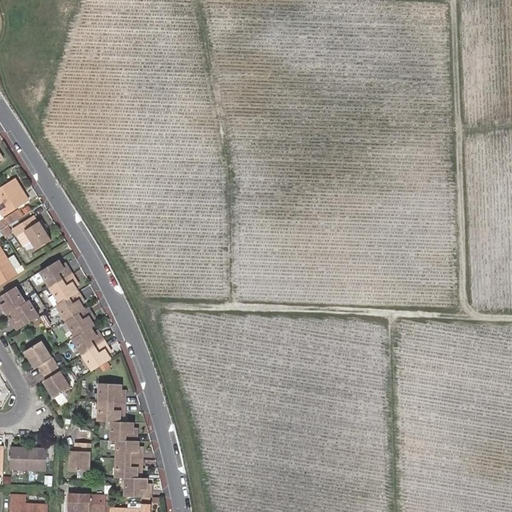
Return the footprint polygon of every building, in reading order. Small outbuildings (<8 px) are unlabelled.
[(20,193),(24,190),(15,178),(0,186),(0,218),(4,216),(26,202),(20,193)] [(30,199),(24,190),(20,193),(26,202),(30,199)] [(14,211),(0,220),(0,228),(1,230),(8,226),(19,219),(14,211)] [(51,241),(45,231),(47,230),(42,220),(38,223),(33,216),(13,228),(18,235),(23,245),(31,240),(37,249),(51,241)] [(8,226),(1,230),(5,237),(12,233),(8,226)] [(0,285),(18,274),(25,269),(22,264),(20,265),(14,254),(7,258),(0,245),(0,285)] [(63,264),(60,260),(41,272),(50,287),(73,272),(70,267),(66,269),(63,265),(63,264)] [(73,272),(50,287),(60,302),(78,292),(79,291),(76,286),(74,282),(78,279),(73,272)] [(16,287),(0,297),(0,307),(4,305),(6,309),(9,314),(12,312),(25,303),(16,287)] [(78,292),(60,302),(57,305),(66,319),(84,309),(82,305),(80,301),(82,299),(78,292)] [(29,301),(25,303),(12,312),(16,317),(19,321),(15,324),(18,329),(38,316),(29,301)] [(84,309),(66,319),(76,336),(90,327),(94,325),(91,321),(89,317),(92,315),(87,307),(84,309)] [(90,327),(76,336),(73,338),(83,354),(104,341),(100,334),(96,337),(93,333),(90,327)] [(35,357),(40,365),(44,371),(56,364),(41,341),(26,351),(32,360),(35,357)] [(104,341),(83,354),(92,370),(110,359),(107,354),(105,351),(109,348),(104,341)] [(36,367),(40,365),(35,357),(32,360),(36,367)] [(56,364),(44,371),(48,378),(52,385),(48,388),(55,398),(70,388),(56,364)] [(121,397),(121,392),(122,384),(100,382),(100,402),(121,403),(125,403),(125,397),(121,397)] [(121,403),(100,402),(99,420),(112,421),(120,421),(120,412),(121,408),(124,408),(125,403),(121,403)] [(120,421),(112,421),(111,439),(114,439),(136,440),(137,432),(133,432),(133,427),(133,422),(120,421)] [(136,440),(114,439),(113,458),(142,459),(142,451),(138,451),(138,446),(138,440),(136,440)] [(76,442),(76,451),(76,459),(71,459),(71,470),(89,471),(91,443),(76,442)] [(12,468),(30,469),(31,448),(13,447),(12,468)] [(31,448),(30,469),(48,470),(49,449),(31,448)] [(112,475),(126,476),(137,477),(137,471),(137,468),(142,468),(142,459),(113,458),(112,475)] [(125,496),(150,497),(151,489),(146,489),(147,484),(147,478),(137,477),(126,476),(125,496)] [(110,511),(110,508),(106,509),(106,495),(87,494),(69,493),(68,503),(67,511),(110,511)] [(46,511),(46,505),(26,504),(26,495),(13,495),(11,511),(46,511)]
